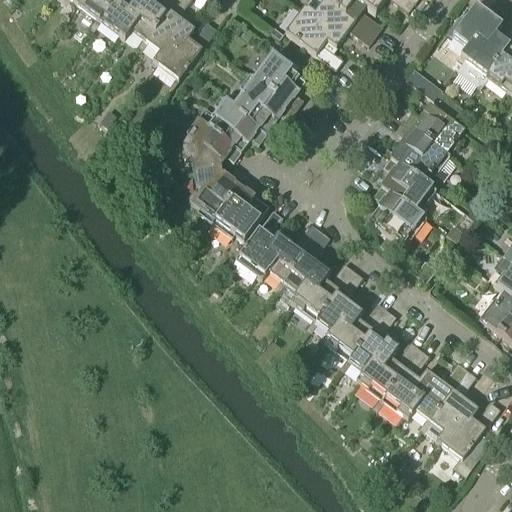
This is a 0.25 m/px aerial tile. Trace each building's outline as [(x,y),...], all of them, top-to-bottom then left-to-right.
[(98,27),(117,0),(78,0),(72,8),(77,12),(95,25),(98,27)] [(127,18),(140,0),(139,0),(135,7),(130,3),(132,0),(117,0),(98,27),(100,29),(123,46),(130,37),(138,26),(127,18)] [(142,47),(145,49),(180,0),(165,0),(158,10),(147,2),(144,0),(140,0),(127,18),(138,26),(130,37),(142,47)] [(178,56),(193,36),(177,24),(192,3),(187,0),(180,0),(145,49),(147,50),(158,58),(151,67),(152,68),(167,48),(178,56)] [(313,0),(304,12),(304,13),(324,28),(316,38),(336,53),(340,49),(349,37),(353,41),(368,52),(375,43),(324,5),(316,0),(313,0)] [(375,21),(376,20),(356,5),(359,0),(328,0),(326,3),(324,5),(375,43),(383,34),(363,19),(366,14),(375,21)] [(407,19),(414,10),(400,0),(359,0),(356,5),(376,20),(388,4),(407,19)] [(400,0),(414,10),(421,1),(420,0),(400,0)] [(460,23),(447,40),(466,55),(460,63),(461,64),(476,44),(487,52),(501,32),(496,28),(485,20),(487,18),(500,0),(499,0),(484,0),(474,13),(465,27),(460,23)] [(287,35),(284,39),(311,59),(335,77),(336,76),(343,66),(338,63),(323,51),(327,47),(336,54),(336,53),(316,38),(324,28),(304,13),(300,17),(287,35)] [(100,29),(98,27),(95,25),(92,30),(96,34),(100,29)] [(511,48),(511,28),(508,34),(502,30),(501,32),(487,52),(476,44),(461,64),(464,67),(456,78),(480,95),(481,94),(484,89),(488,84),(486,83),(511,48)] [(152,68),(178,88),(216,36),(206,29),(191,49),(187,46),(194,36),(193,36),(178,56),(167,48),(152,68)] [(93,38),(96,34),(92,30),(88,35),(93,38)] [(270,39),(278,46),(282,40),(274,34),(270,39)] [(147,50),(145,49),(142,47),(139,51),(143,55),(147,50)] [(511,48),(486,83),(488,84),(484,89),(481,94),(482,95),(489,85),(506,98),(511,102),(511,101),(511,48)] [(251,84),(296,118),(303,108),(296,102),(306,89),(272,64),(265,73),(262,70),(251,84)] [(288,129),(296,118),(251,84),(235,105),(239,108),(233,116),(222,108),(266,142),(281,123),(288,129)] [(423,101),(433,107),(441,96),(432,89),(423,101)] [(441,99),(434,109),(454,124),(461,114),(441,99)] [(266,142),(222,108),(213,120),(205,114),(197,125),(242,158),(251,147),(259,152),(266,142)] [(405,129),(450,163),(461,149),(457,146),(464,137),(431,112),(421,125),(413,119),(405,129)] [(233,170),(242,158),(197,125),(185,139),(189,142),(183,151),(195,161),(192,166),(193,179),(221,174),(221,171),(226,164),(233,170)] [(434,184),(450,163),(405,129),(397,140),(404,146),(391,164),(435,198),(436,197),(425,189),(431,181),(434,184)] [(390,181),(381,193),(425,227),(426,226),(420,222),(426,214),(424,212),(435,198),(391,164),(383,175),(390,181)] [(211,230),(245,186),(235,178),(230,185),(222,179),(221,174),(193,179),(194,192),(200,197),(191,209),(199,215),(196,219),(211,230)] [(245,186),(211,230),(232,246),(235,242),(244,248),(269,215),(250,201),(256,193),(245,186)] [(410,247),(425,227),(381,193),(373,204),(381,210),(367,228),(400,254),(407,244),(410,247)] [(265,259),(280,239),(279,239),(272,248),(268,245),(283,225),(273,218),(236,268),(235,268),(237,270),(256,284),(260,287),(275,267),(265,259)] [(282,290),(320,238),(311,232),(296,252),(280,239),(265,259),(275,267),(260,287),(261,288),(268,279),(279,288),(282,290)] [(450,237),(446,242),(456,250),(459,246),(457,244),(460,240),(456,237),(450,237)] [(281,295),(278,300),(289,308),(289,309),(305,289),(316,297),(331,277),(315,265),(330,246),(320,238),(282,290),(284,291),(281,295)] [(511,253),(510,252),(502,262),(504,264),(511,269),(511,253)] [(235,268),(236,268),(231,264),(223,275),(230,280),(237,270),(235,268)] [(493,291),(511,305),(511,269),(504,264),(498,272),(504,277),(493,291)] [(426,290),(436,277),(425,268),(415,281),(426,290)] [(315,328),(353,278),(344,271),(329,291),(325,287),(332,278),(331,277),(316,297),(305,289),(289,309),(296,314),(313,327),(315,328)] [(349,337),(364,317),(348,305),(363,285),(353,278),(315,328),(318,330),(329,339),(322,348),(323,348),(338,329),(349,337)] [(511,305),(493,291),(493,292),(503,300),(498,308),(495,305),(479,326),(511,351),(511,305)] [(278,300),(281,295),(276,292),(273,297),(277,300),(278,300)] [(349,367),(386,317),(377,310),(363,329),(358,326),(364,317),(349,337),(338,329),(323,348),(328,352),(346,365),(349,367)] [(383,376),(397,356),(381,344),(396,324),(386,317),(349,367),(351,369),(362,377),(355,387),(356,387),(371,367),(383,376)] [(318,330),(315,328),(313,327),(310,331),(314,335),(318,330)] [(311,339),(314,335),(310,331),(306,336),(311,339)] [(382,407),(419,356),(410,349),(396,369),(391,365),(398,356),(397,356),(383,376),(371,367),(356,387),(362,391),(379,404),(382,407)] [(412,398),(426,379),(425,378),(419,387),(414,383),(429,363),(419,356),(382,407),(383,408),(402,422),(407,425),(421,406),(412,398)] [(342,370),(347,374),(351,369),(349,367),(346,365),(342,370)] [(429,428),(466,377),(457,370),(442,391),(426,379),(412,398),(421,406),(407,425),(408,426),(414,417),(426,425),(429,428)] [(462,436),(476,417),(461,405),(476,384),(466,377),(429,428),(431,429),(442,438),(435,447),(436,448),(450,428),(462,436)] [(450,428),(436,448),(440,451),(458,465),(459,465),(452,475),(465,484),(476,468),(490,448),(481,442),(481,441),(500,417),(490,410),(475,430),(473,428),(470,426),(477,417),(476,417),(462,436),(450,428)] [(431,429),(429,428),(426,425),(423,430),(428,434),(431,429)] [(424,438),(428,434),(423,430),(419,435),(424,438)]
